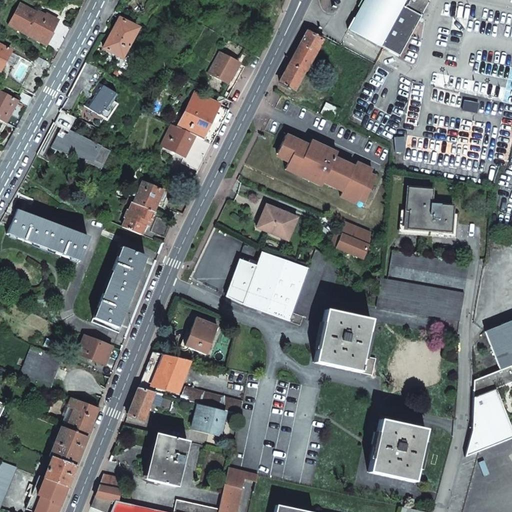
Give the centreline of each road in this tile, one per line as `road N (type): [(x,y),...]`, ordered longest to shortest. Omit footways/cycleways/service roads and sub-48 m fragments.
road 1 (secondary): [(305,0),(176,261),(74,511)]
road 2 (unknown): [(424,68),(420,105),(490,124),(480,175),(402,164),(255,101)]
road 3 (unknown): [(279,357),(266,379),(257,432),(271,451),(298,443),(305,426),(312,389),(297,364)]
road 4 (unclassified): [(98,0),(0,186)]
road 5 (unknown): [(168,281),(269,325),(279,357)]
